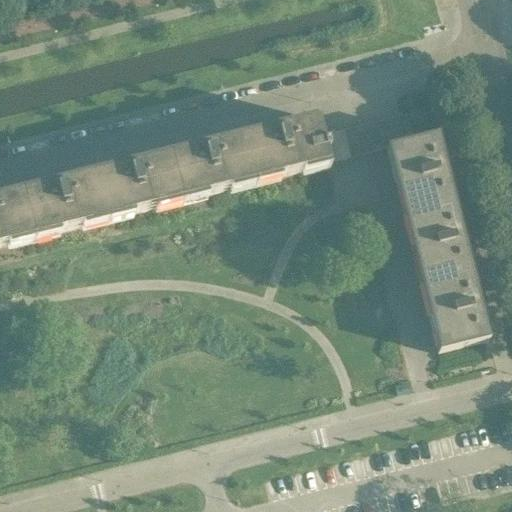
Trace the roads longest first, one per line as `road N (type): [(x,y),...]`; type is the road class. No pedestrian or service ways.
road 1 (residential): [(0,169),(481,39)]
road 2 (residential): [(511,392),(210,468)]
road 3 (residential): [(210,468),(25,511)]
road 4 (residential): [(511,162),(481,39)]
